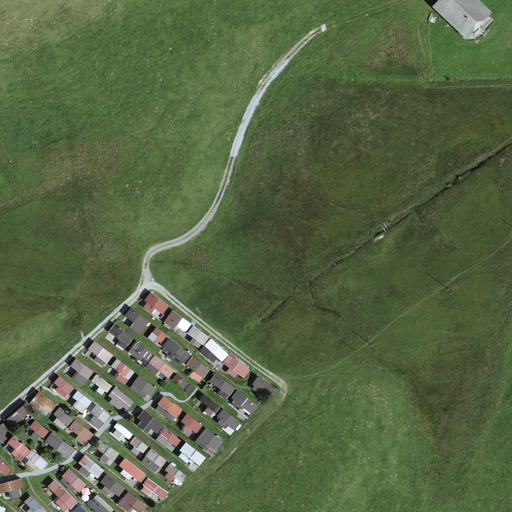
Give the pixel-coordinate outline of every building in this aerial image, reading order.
[(465,32),(485,12),(472,0),(442,0),(438,6),(465,32)] [(151,292),(142,307),(161,318),(170,304),(151,292)] [(133,307),(122,319),(139,335),(150,323),(133,307)] [(165,320),(202,347),(210,337),(173,309),(165,320)] [(125,349),(134,337),(115,324),(106,336),(125,349)] [(156,326),(148,337),(160,345),(168,335),(156,326)] [(170,337),(162,347),(183,364),(191,354),(170,337)] [(210,339),(203,348),(244,379),(251,369),(210,339)] [(103,366),(113,356),(96,340),(86,351),(103,366)] [(147,362),(154,353),(137,340),(130,350),(147,362)] [(160,371),(169,377),(175,369),(154,355),(147,366),(158,374),(160,371)] [(200,383),(210,369),(192,356),(187,364),(194,370),(190,375),(200,383)] [(76,358),(71,365),(78,370),(73,378),(84,385),(94,370),(76,358)] [(125,384),(135,371),(117,358),(107,371),(125,384)] [(100,373),(90,380),(101,395),(111,388),(100,373)] [(178,373),(172,380),(186,391),(191,385),(178,373)] [(62,375),(52,385),(64,398),(75,388),(62,375)] [(147,399),(156,387),(139,375),(130,387),(147,399)] [(218,393),(230,398),(235,383),(213,376),(210,383),(221,387),(218,393)] [(259,376),(251,387),(266,397),(274,386),(259,376)] [(127,412),(135,400),(114,386),(106,398),(127,412)] [(252,415),(259,403),(237,390),(230,402),(252,415)] [(48,414),(56,405),(40,391),(32,400),(48,414)] [(69,404),(85,412),(91,398),(76,391),(69,404)] [(214,415),(220,406),(204,394),(198,403),(214,415)] [(173,422),(183,410),(165,395),(155,408),(173,422)] [(26,402),(7,420),(14,428),(33,409),(26,402)] [(92,419),(100,426),(110,416),(96,403),(90,410),(96,415),(92,419)] [(69,425),(74,417),(59,406),(54,414),(69,425)] [(224,407),(215,417),(232,433),(241,423),(224,407)] [(135,423),(149,433),(152,428),(159,433),(165,425),(144,410),(135,423)] [(179,423),(194,435),(203,425),(188,413),(179,423)] [(76,438),(85,445),(94,434),(75,418),(68,427),(79,435),(76,438)] [(32,422),(29,435),(45,439),(48,426),(32,422)] [(118,422),(110,430),(123,443),(131,434),(118,422)] [(0,439),(3,442),(9,436),(0,426),(0,439)] [(195,441),(212,455),(223,441),(206,427),(195,441)] [(157,440),(174,450),(181,438),(164,428),(157,440)] [(44,441),(69,460),(76,450),(51,431),(44,441)] [(20,461),(31,449),(14,434),(8,441),(15,448),(11,453),(20,461)] [(129,443),(141,456),(148,449),(137,437),(129,443)] [(198,468),(206,457),(187,442),(179,452),(198,468)] [(107,444),(98,456),(110,465),(119,453),(107,444)] [(39,472),(48,463),(33,448),(25,458),(39,472)] [(151,448),(142,461),(157,472),(166,460),(151,448)] [(77,466),(96,480),(104,469),(85,455),(77,466)] [(0,469),(6,475),(12,469),(0,457),(0,469)] [(138,483),(146,474),(125,458),(118,467),(138,483)] [(70,468),(61,477),(78,495),(87,486),(70,468)] [(108,475),(102,483),(119,496),(125,488),(108,475)] [(159,503),(167,491),(148,477),(140,489),(159,503)] [(0,483),(0,489),(2,499),(24,494),(20,479),(0,483)] [(48,485),(59,497),(55,500),(65,511),(67,511),(77,503),(56,479),(48,485)] [(119,505),(130,511),(142,511),(148,504),(127,491),(119,505)] [(96,511),(111,511),(114,509),(97,494),(88,504),(96,511)] [(47,511),(33,495),(23,503),(30,511),(47,511)]
